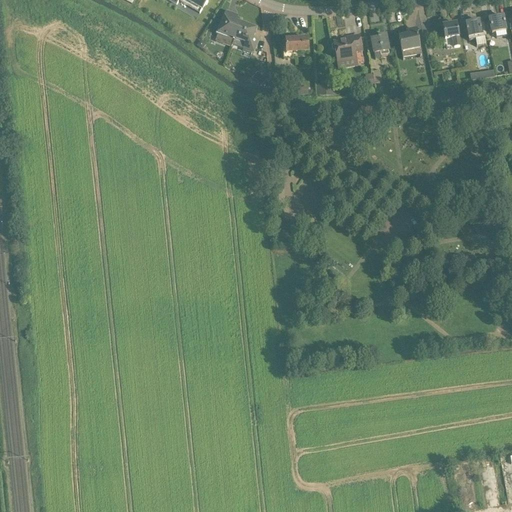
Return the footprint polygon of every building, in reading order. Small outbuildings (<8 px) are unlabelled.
[(180,0),(192,7),(202,13),(209,0),(164,0),(177,7),(180,0)] [(232,46),(240,25),(237,23),(239,18),(226,13),(215,43),(231,49),(232,46)] [(504,26),(504,24),(503,18),(489,21),(492,36),(495,36),(496,39),(506,38),(504,26)] [(469,42),(475,41),(476,48),(483,49),(486,48),(481,22),(465,25),(469,42)] [(253,41),(256,31),(240,25),(232,46),(254,55),(258,43),(253,41)] [(445,42),(452,41),(453,50),(460,48),(457,25),(443,27),(445,42)] [(399,39),(403,61),(421,58),(416,31),(407,32),(407,37),(399,39)] [(335,54),(336,53),(340,73),(358,70),(355,54),(362,52),(359,37),(351,39),(352,41),(334,44),(335,46),(333,46),(332,48),(333,52),(335,54)] [(381,60),(381,58),(389,57),(385,37),(377,38),(378,41),(372,42),(375,61),(381,60)] [(283,48),(283,61),(293,61),(293,56),(309,56),(308,40),(285,42),(286,48),(283,48)] [(196,47),(202,51),(205,47),(204,44),(200,41),(196,47)] [(380,72),(372,73),(373,76),(375,85),(382,84),(380,72)] [(375,88),(375,85),(373,76),(364,77),(366,89),(375,88)] [(261,87),(266,81),(262,77),(256,83),(261,87)] [(317,86),(317,98),(335,98),(335,86),(317,86)] [(400,233),(402,243),(412,242),(410,232),(400,233)] [(511,453),(499,456),(501,467),(504,467),(505,473),(511,471),(511,453)]
